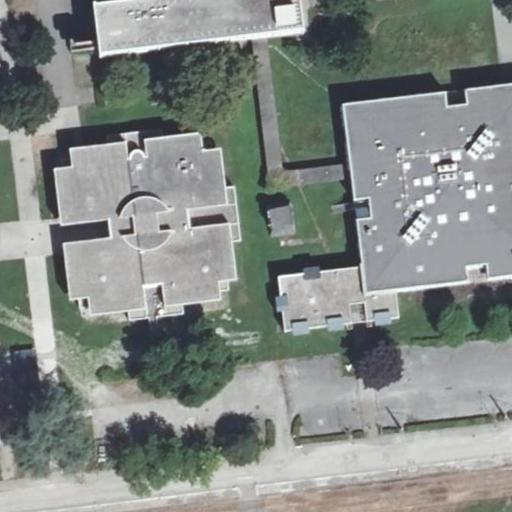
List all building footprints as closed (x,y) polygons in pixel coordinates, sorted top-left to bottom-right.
[(274,31),(303,28),(299,0),(99,0),(93,1),(99,51),(257,33),(265,32),(274,31)] [(274,185),(352,176),(351,169),(350,161),(289,168),(275,45),(274,31),(265,32),(257,33),(257,37),(274,185)] [(511,82),(344,103),(350,161),(351,169),(352,176),(362,262),(277,272),(285,326),(352,318),(351,313),(351,311),(353,308),(355,307),(357,306),(360,306),(363,307),(364,309),(366,311),(367,316),(393,313),(394,315),(400,314),(397,283),(403,282),(402,270),(401,268),(511,254),(511,82)] [(105,228),(107,246),(79,249),(80,259),(73,260),(78,308),(125,303),(128,320),(152,317),(153,328),(151,330),(150,332),(149,334),(150,337),(151,340),(153,343),(157,344),(159,344),(162,344),(165,342),(166,340),(167,338),(168,336),(168,333),(167,331),(165,329),(163,327),(162,327),(161,316),(182,314),(179,296),(227,288),(221,241),(239,238),(232,186),(214,188),(207,140),(161,145),(159,129),(105,135),(108,151),(61,158),(67,206),(74,205),(75,213),(90,212),(104,211),(105,228)] [(291,196),(265,198),(268,228),(295,224),(291,196)]
